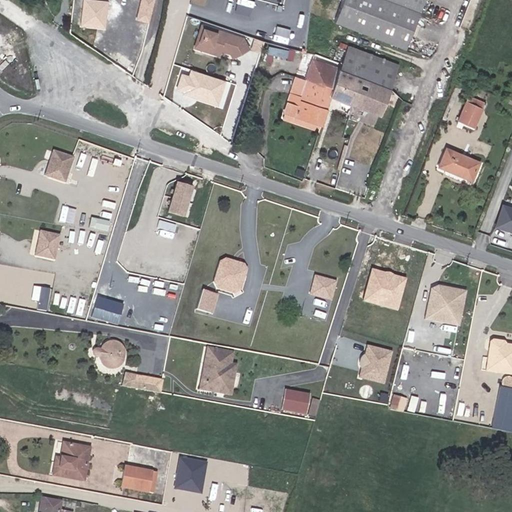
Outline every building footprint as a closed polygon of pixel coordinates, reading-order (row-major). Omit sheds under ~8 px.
[(152,22),(156,0),(142,0),(138,19),(152,22)] [(341,0),(333,21),(335,22),(405,49),(423,0),(341,0)] [(193,49),(207,53),(209,47),(199,44),(203,29),(209,31),(210,28),(200,25),(193,49)] [(203,29),(199,44),(209,47),(207,53),(217,56),(219,50),(220,47),(226,50),(229,54),(231,59),(247,49),(244,37),(210,28),(209,31),(203,29)] [(291,43),(299,45),(300,38),(293,36),(291,43)] [(297,51),(299,45),(291,43),(290,50),(297,51)] [(347,46),(341,63),(339,69),(330,96),(379,115),(386,99),(398,65),(347,46)] [(320,125),(330,96),(339,69),(311,61),(305,80),(300,97),(290,94),(283,113),(320,125)] [(300,97),(305,80),(295,77),(290,94),(300,97)] [(473,128),(483,103),(466,97),(457,121),(473,128)] [(319,130),(320,125),(283,113),(282,118),(319,130)] [(478,162),(445,149),(438,167),(470,181),(478,162)] [(63,182),(72,158),(52,151),(48,161),(52,162),(46,176),(63,182)] [(99,168),(102,159),(84,153),(81,162),(99,168)] [(46,176),(52,162),(48,161),(43,175),(46,176)] [(181,217),(190,189),(176,184),(167,213),(181,217)] [(495,226),(511,230),(511,204),(503,202),(495,226)] [(97,227),(110,229),(111,221),(98,219),(97,227)] [(86,249),(90,233),(68,228),(64,245),(86,249)] [(31,254),(51,259),(57,234),(37,230),(35,238),(37,241),(36,244),(33,246),(31,254)] [(215,261),(213,267),(220,263),(224,264),(225,267),(229,269),(232,267),(237,269),(239,276),(241,270),(239,263),(222,257),(215,261)] [(220,263),(213,267),(208,280),(211,286),(229,292),(234,289),(239,276),(237,269),(232,267),(229,269),(225,267),(224,264),(220,263)] [(327,296),(331,279),(325,278),(323,280),(320,279),(319,276),(312,274),(307,291),(327,296)] [(443,294),(465,298),(466,292),(440,286),(432,289),(429,302),(436,303),(437,297),(443,294)] [(216,314),(222,293),(202,287),(196,307),(216,314)] [(425,319),(458,326),(465,298),(443,294),(437,297),(436,303),(429,302),(425,319)] [(506,344),(493,341),(490,343),(489,349),(492,347),(503,349),(505,352),(504,355),(507,355),(508,353),(511,353),(511,347),(506,346),(506,344)] [(115,344),(112,343),(111,343),(109,343),(106,344),(104,346),(102,348),(100,350),(100,352),(99,355),(100,359),(101,361),(103,364),(106,366),(110,367),(115,367),(118,365),(120,363),(122,360),(123,357),(123,354),(122,351),(120,347),(118,345),(115,344)] [(367,344),(361,378),(388,383),(393,348),(367,344)] [(511,377),(511,353),(508,353),(507,355),(504,355),(505,352),(503,349),(492,347),(489,349),(485,373),(511,377)] [(204,384),(211,349),(208,348),(199,390),(216,394),(217,387),(204,384)] [(232,353),(211,349),(204,384),(217,387),(216,394),(230,396),(236,366),(229,364),(232,353)] [(150,392),(153,379),(129,374),(126,387),(150,392)] [(310,395),(285,390),(282,409),(306,414),(310,395)] [(390,395),(388,402),(398,405),(400,398),(390,395)] [(315,416),(320,401),(309,399),(306,414),(315,416)] [(511,436),(511,431),(511,427),(505,426),(503,434),(511,436)] [(77,450),(78,446),(64,444),(61,463),(56,462),(54,473),(83,478),(87,452),(77,450)] [(177,489),(206,492),(209,460),(180,457),(177,489)] [(120,486),(144,490),(148,473),(155,474),(156,470),(124,465),(120,486)] [(66,511),(60,511),(62,502),(44,499),(41,511),(66,511)]
